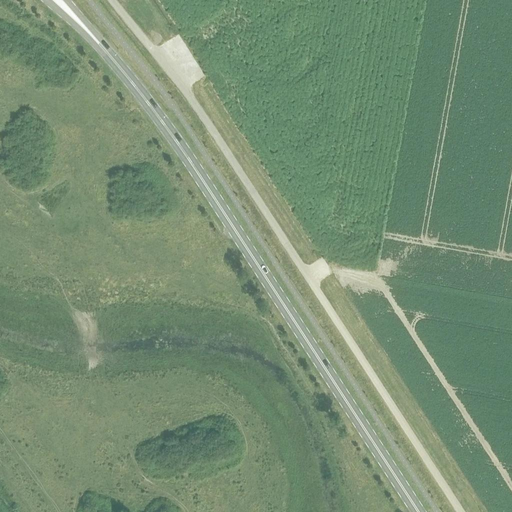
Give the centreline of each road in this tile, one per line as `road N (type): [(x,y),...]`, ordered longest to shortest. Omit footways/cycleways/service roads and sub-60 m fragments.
road 1 (unclassified): [(460,511),(207,122),(111,0)]
road 2 (primary): [(417,511),(182,150),(98,44)]
